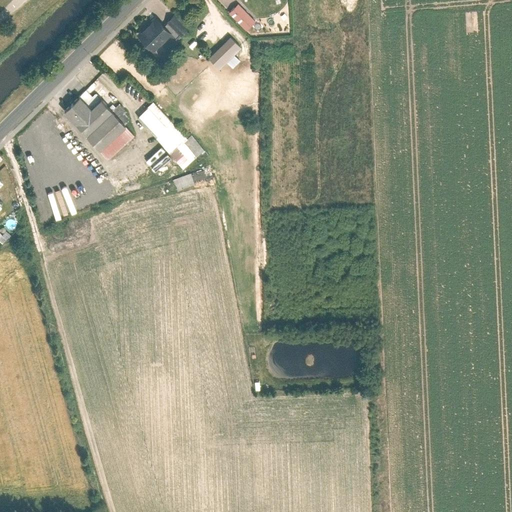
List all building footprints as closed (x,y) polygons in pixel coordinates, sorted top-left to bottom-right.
[(230,13),(248,30),(259,19),(241,2),(230,13)] [(176,14),(166,23),(176,33),(180,38),(189,29),(176,14)] [(141,31),(158,49),(176,33),(166,23),(159,15),(141,31)] [(232,36),(212,57),(223,67),(243,46),(232,36)] [(67,109),(111,158),(137,133),(105,97),(94,107),(83,95),(67,109)] [(156,100),(142,114),(174,150),(189,136),(156,100)] [(200,148),(189,136),(174,150),(172,151),(183,163),(200,148)] [(135,175),(155,157),(146,148),(130,163),(134,167),(131,170),(135,175)] [(50,157),(58,171),(68,165),(59,152),(50,157)] [(206,169),(193,172),(195,180),(208,177),(206,169)] [(191,172),(173,178),(178,189),(195,182),(191,172)]
